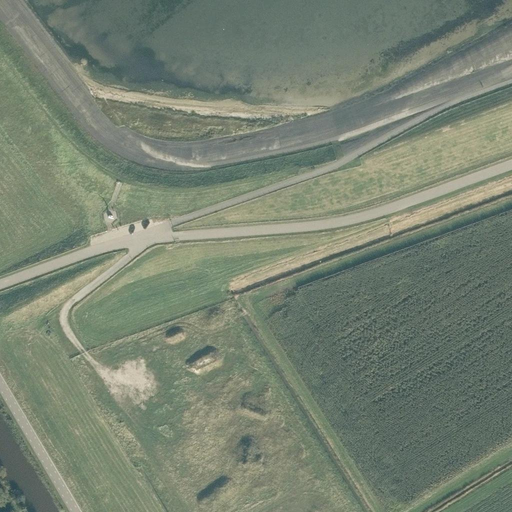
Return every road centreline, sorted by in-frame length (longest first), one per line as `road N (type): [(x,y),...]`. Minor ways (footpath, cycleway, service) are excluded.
road 1 (unclassified): [(511,164),(337,223),(118,239),(0,284)]
road 2 (track): [(89,358),(62,315),(148,237)]
road 3 (unclassified): [(75,511),(0,381)]
